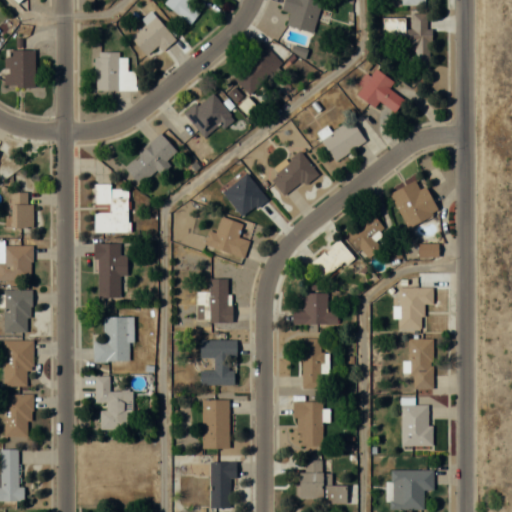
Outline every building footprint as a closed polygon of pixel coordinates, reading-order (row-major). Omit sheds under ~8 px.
[(166,0),(164,3),(190,23),(198,11),(189,4),(191,0),(166,0)] [(282,0),(280,9),(289,11),(286,25),(313,31),(320,0),(282,0)] [(149,58),(173,37),(150,11),(140,19),(144,24),(130,37),(149,58)] [(401,43),(400,65),(427,66),(429,13),(407,12),(407,16),(383,15),(382,42),(401,43)] [(232,77),(247,94),(281,64),(261,41),(238,61),(243,67),(232,77)] [(33,49),(3,49),(3,86),(33,86),(33,49)] [(118,51),(94,51),(94,90),(118,90),(118,74),(125,74),(125,58),(118,58),(118,51)] [(393,80),(375,67),(369,75),(365,72),(357,84),(361,86),(356,94),(374,107),(378,100),(394,112),(403,99),(388,88),(393,80)] [(234,119),(210,91),(184,114),(204,137),(218,124),(222,129),(234,119)] [(258,110),(247,98),(238,105),(249,118),(258,110)] [(365,141),(350,118),(319,137),(333,160),(365,141)] [(166,161),(176,152),(160,134),(123,167),(139,185),(156,170),(159,174),(170,165),(166,161)] [(274,170),(277,174),(269,180),(283,198),(316,172),(298,150),(274,170)] [(405,227),(438,213),(426,186),(418,189),(415,181),(390,192),(405,227)] [(92,232),(128,232),(128,189),(110,189),(110,184),(92,184),(92,232)] [(32,203),(28,203),(28,191),(9,191),(9,228),(32,228),(32,203)] [(368,259),(380,248),(372,238),(384,227),(370,211),(345,232),(368,259)] [(238,237),(242,223),(220,216),(215,232),(208,230),(203,246),(243,258),(248,241),(238,237)] [(324,280),(351,255),(337,239),(310,264),(324,280)] [(95,297),(119,297),(119,276),(126,276),(126,255),(119,255),(119,242),(95,243),(95,297)] [(31,245),(0,245),(0,280),(31,280),(31,245)] [(230,321),(229,278),(208,278),(208,291),(195,292),(196,321),(230,321)] [(398,327),(422,327),(422,303),(431,303),(431,287),(398,287),(398,327)] [(3,331),(30,331),(30,291),(0,290),(0,304),(3,304),(3,331)] [(338,324),(338,310),(326,310),(326,293),(303,293),(303,311),(291,311),(291,324),(338,324)] [(102,340),(92,340),(92,360),(131,360),(131,316),(102,316),(102,340)] [(298,337),(297,388),(322,388),(322,353),(319,353),(320,337),(298,337)] [(405,338),(406,375),(410,375),(411,388),(432,387),(432,338),(405,338)] [(1,385),(31,385),(31,339),(1,339),(1,385)] [(232,384),(232,359),(235,359),(236,339),(200,339),(199,358),(213,358),(212,370),(199,369),(199,384),(232,384)] [(109,375),(94,375),(94,402),(100,402),(100,429),(129,429),(129,389),(109,389),(109,375)] [(3,393),(3,437),(26,437),(26,420),(32,420),(32,393),(3,393)] [(228,448),(228,398),(201,398),(201,448),(228,448)] [(294,400),(294,445),(322,445),(322,400),(294,400)] [(400,445),(429,445),(429,404),(400,404),(400,445)] [(17,488),(17,448),(0,448),(0,500),(22,500),(22,488),(17,488)] [(306,469),(321,469),(321,460),(306,460),(306,469)] [(208,508),(229,508),(229,479),(235,479),(235,461),(207,461),(208,508)] [(432,469),(389,469),(389,510),(423,510),(423,489),(432,489),(432,469)] [(346,501),(346,485),(331,485),(331,472),(295,472),(295,501),(346,501)]
